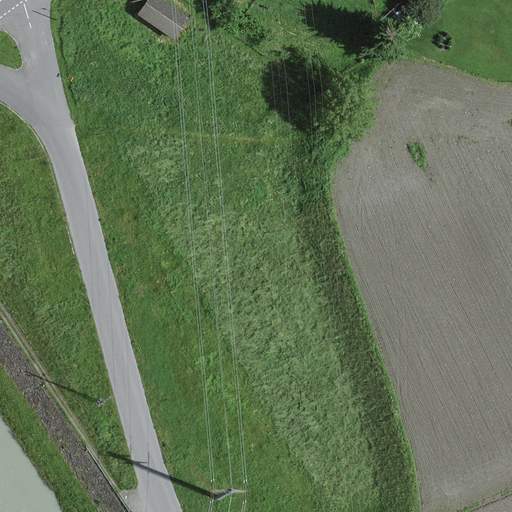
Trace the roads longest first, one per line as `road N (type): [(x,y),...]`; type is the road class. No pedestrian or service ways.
road 1 (unclassified): [(162,511),(54,114)]
road 2 (track): [(0,307),(113,483),(128,498),(159,502)]
